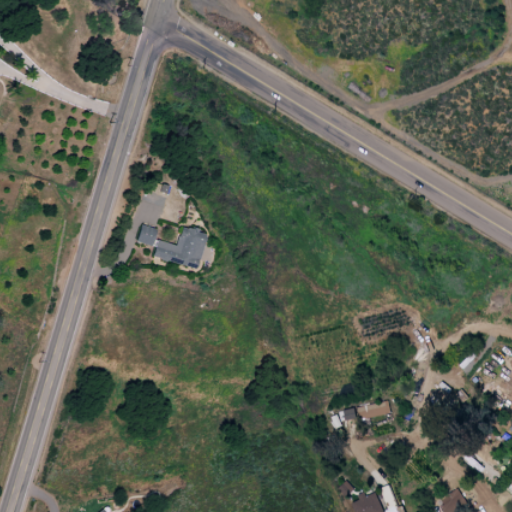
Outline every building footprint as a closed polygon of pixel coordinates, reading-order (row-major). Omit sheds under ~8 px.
[(132,242),(149,247),(154,231),(138,226),(132,242)] [(194,269),(204,234),(178,227),(173,245),(154,240),(149,258),(194,269)] [(390,414),(388,400),(355,407),(355,408),(342,410),(344,421),(358,418),(359,420),(390,414)] [(450,511),(466,503),(458,488),(434,501),(440,511),(450,511)] [(350,503),(353,511),(383,511),(375,490),(357,497),(358,499),(350,503)]
